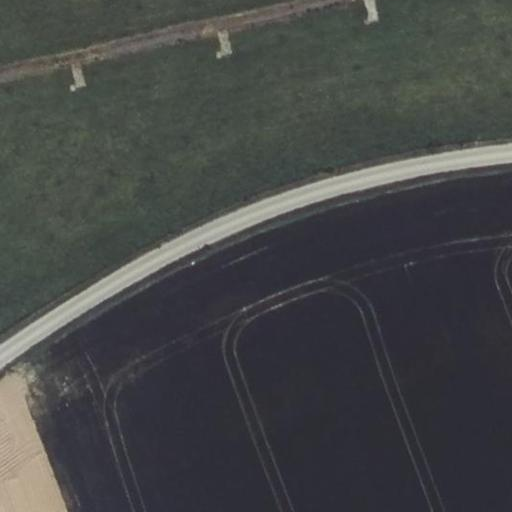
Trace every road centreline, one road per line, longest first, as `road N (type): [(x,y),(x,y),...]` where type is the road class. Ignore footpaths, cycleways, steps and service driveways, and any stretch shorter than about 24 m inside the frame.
road 1 (track): [(511,153),(410,168),(231,224),(82,301),(0,357)]
road 2 (unknown): [(397,0),(0,87)]
